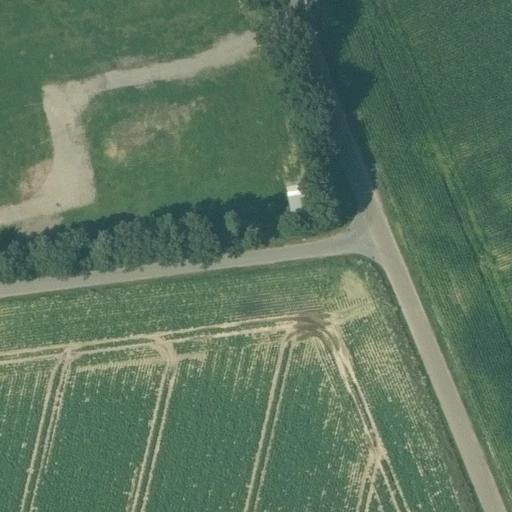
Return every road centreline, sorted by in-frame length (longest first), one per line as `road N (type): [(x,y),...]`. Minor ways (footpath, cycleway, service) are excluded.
road 1 (unclassified): [(0,291),(313,251),(381,231)]
road 2 (unclassified): [(381,231),(493,511)]
road 3 (unclassified): [(294,0),(381,231)]
